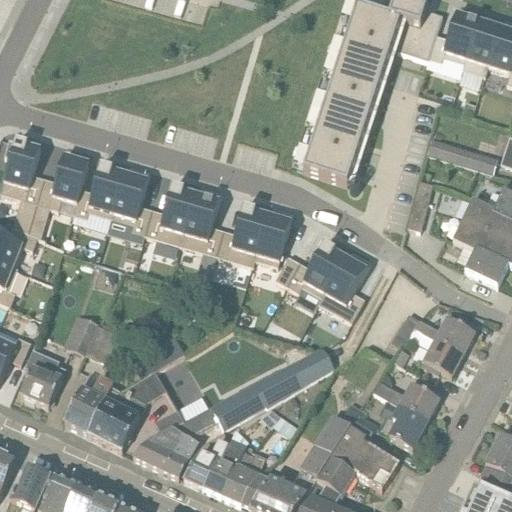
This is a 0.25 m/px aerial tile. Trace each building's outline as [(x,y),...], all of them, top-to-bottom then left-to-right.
[(303,176),(347,191),(400,28),(406,30),(397,57),(425,66),(427,67),(428,67),(442,22),(426,17),(428,10),(397,0),(396,0),(394,7),(389,23),(380,19),(356,12),(356,13),(351,29),(344,51),(333,83),(326,105),(316,137),(303,176)] [(437,41),(429,65),(442,69),(444,64),(464,70),(465,71),(479,27),(456,19),(448,45),(437,41)] [(464,70),(462,76),(485,83),(488,73),(487,73),(500,33),(479,27),(465,71),(464,70)] [(500,33),(487,73),(488,73),(510,80),(507,90),(511,91),(511,29),(506,28),(504,35),(500,33)] [(465,108),(463,117),(473,120),(476,111),(465,108)] [(121,128),(147,136),(153,118),(126,110),(121,128)] [(511,144),(509,144),(500,170),(511,174),(511,144)] [(432,145),(427,161),(492,180),(497,164),(432,145)] [(11,165),(1,200),(24,207),(21,216),(20,220),(33,224),(37,211),(45,185),(33,182),(40,155),(9,146),(4,163),(11,165)] [(37,211),(33,224),(45,228),(49,215),(59,217),(63,206),(76,210),(81,196),(89,169),(64,162),(56,188),(45,185),(37,211)] [(76,210),(73,221),(87,226),(89,219),(98,222),(111,226),(124,180),(101,173),(93,199),(90,198),(81,196),(76,210)] [(124,180),(111,226),(133,232),(132,238),(145,242),(152,216),(140,213),(150,180),(130,174),(128,181),(124,180)] [(409,223),(407,233),(420,236),(432,190),(419,187),(409,223)] [(152,216),(145,242),(181,253),(196,200),(172,193),(164,220),(152,216)] [(196,200),(181,253),(217,263),(224,237),(212,234),(222,200),(202,195),(200,202),(196,200)] [(511,198),(503,195),(493,216),(511,224),(511,198)] [(471,205),(462,225),(511,249),(511,224),(493,216),(471,205)] [(224,237),(217,263),(253,274),(254,272),(255,267),(254,267),(267,221),(243,214),(236,241),(224,237)] [(267,221),(254,267),(255,267),(278,274),(293,221),(273,215),(271,222),(267,221)] [(511,249),(462,225),(452,245),(474,256),(507,272),(508,270),(511,272),(511,270),(511,249)] [(0,241),(0,268),(13,274),(22,251),(33,255),(38,243),(13,233),(8,245),(0,241)] [(300,270),(287,293),(299,300),(302,294),(321,304),(324,301),(325,301),(345,264),(324,252),(311,276),(300,270)] [(474,256),(464,277),(496,292),(497,293),(507,272),(474,256)] [(321,304),(318,311),(351,330),(365,306),(354,300),(371,270),(353,260),(349,266),(345,264),(325,301),(324,301),(321,304)] [(288,263),(275,286),(287,293),(300,270),(288,263)] [(0,268),(0,308),(10,313),(15,301),(9,299),(18,276),(13,274),(0,268)] [(408,319),(390,348),(401,355),(409,341),(414,333),(419,326),(408,319)] [(419,326),(414,333),(421,339),(463,361),(475,339),(463,333),(465,330),(448,321),(446,324),(439,337),(427,330),(426,331),(419,326)] [(83,324),(69,355),(84,361),(97,331),(98,330),(83,324)] [(414,333),(409,341),(416,346),(416,347),(430,354),(421,371),(438,381),(440,377),(451,383),(463,361),(421,339),(414,333)] [(0,389),(10,367),(21,372),(31,349),(19,344),(15,353),(0,346),(0,389)] [(140,367),(136,370),(144,383),(145,385),(154,379),(177,365),(184,360),(176,347),(174,348),(169,351),(162,355),(140,367)] [(133,463),(132,464),(178,485),(179,484),(195,458),(194,458),(198,451),(188,444),(218,427),(222,434),(264,412),(265,413),(334,377),(321,354),(210,414),(182,428),(177,431),(161,440),(149,446),(133,463)] [(401,355),(393,367),(402,372),(408,359),(401,355)] [(30,376),(20,401),(48,414),(49,412),(65,375),(57,371),(59,368),(46,362),(37,358),(33,357),(25,374),(30,376)] [(89,378),(64,429),(88,441),(111,393),(113,390),(89,378)] [(111,393),(88,441),(121,458),(146,409),(164,398),(154,379),(145,385),(144,383),(130,391),(121,396),(120,397),(111,393)] [(384,379),(379,388),(389,393),(391,389),(388,381),(384,379)] [(202,385),(175,394),(181,414),(209,405),(202,385)] [(379,388),(373,399),(388,407),(427,428),(439,406),(428,400),(430,397),(412,387),(405,401),(389,393),(379,388)] [(284,404),(288,411),(298,405),(294,398),(284,404)] [(388,407),(380,421),(386,424),(391,427),(392,425),(397,428),(390,442),(389,443),(408,454),(412,456),(427,428),(388,407)] [(258,480),(240,511),(241,511),(299,511),(304,506),(307,501),(330,464),(350,433),(359,419),(359,420),(362,415),(350,408),(339,427),(333,423),(300,475),(306,479),(297,483),(288,494),(270,486),(270,485),(258,480)] [(275,410),(266,418),(288,441),(297,432),(275,410)] [(175,416),(154,427),(161,440),(177,431),(182,428),(175,416)] [(359,419),(350,433),(367,443),(366,444),(368,445),(377,430),(359,420),(359,419)] [(350,433),(330,464),(355,480),(382,496),(398,470),(369,451),(363,460),(357,457),(366,444),(367,443),(350,433)] [(222,466),(204,495),(220,503),(222,503),(239,472),(243,462),(246,455),(247,451),(249,447),(236,434),(228,451),(222,466)] [(511,447),(500,441),(485,469),(494,474),(489,484),(488,485),(511,497),(511,447)] [(200,457),(183,486),(202,494),(204,495),(222,466),(228,451),(217,447),(210,461),(200,457)] [(239,472),(222,503),(239,511),(240,511),(258,480),(262,471),(266,463),(251,457),(252,453),(247,451),(246,455),(243,462),(239,472)] [(0,500),(15,468),(0,460),(0,500)] [(307,509),(304,511),(338,511),(341,509),(340,503),(355,480),(330,464),(307,501),(311,503),(307,509)] [(7,511),(36,511),(49,483),(38,479),(40,474),(30,470),(28,474),(19,496),(15,494),(9,508),(7,511)] [(69,511),(77,495),(54,486),(43,511),(69,511)] [(511,511),(511,508),(474,491),(464,511),(511,511)] [(95,511),(99,505),(77,495),(69,511),(95,511)]
